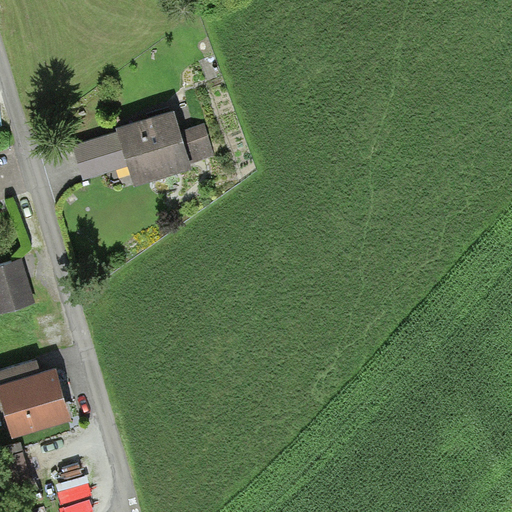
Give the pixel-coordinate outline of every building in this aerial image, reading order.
[(174,101),(117,120),(120,128),(130,160),(136,178),(193,160),(183,127),(174,101)] [(204,121),(183,127),(193,160),(214,153),(204,121)] [(130,160),(120,128),(73,143),(84,175),(130,160)] [(0,260),(0,308),(35,299),(22,254),(0,260)] [(0,403),(5,402),(0,386),(0,375),(40,364),(37,353),(0,364),(0,403)] [(40,364),(0,375),(0,386),(5,402),(13,430),(72,413),(63,381),(56,359),(40,364)] [(0,447),(2,453),(22,447),(19,438),(0,444),(0,447)] [(32,475),(22,447),(2,453),(15,491),(38,483),(34,474),(32,475)]
